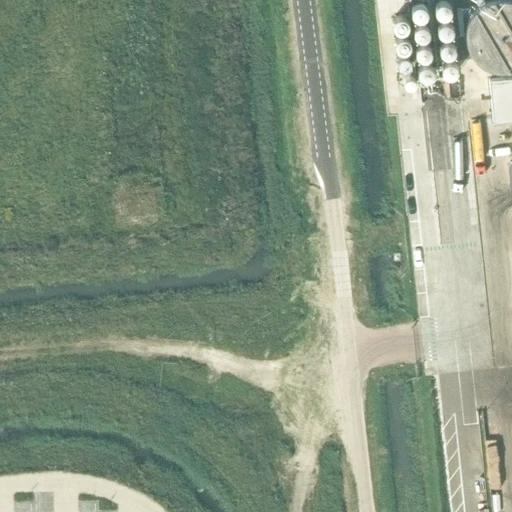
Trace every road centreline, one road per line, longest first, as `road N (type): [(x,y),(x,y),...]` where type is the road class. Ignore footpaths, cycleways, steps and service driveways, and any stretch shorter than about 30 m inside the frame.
road 1 (unknown): [(349,351),(436,335),(457,322),(451,167),(425,69)]
road 2 (tertiary): [(340,263),(308,0)]
road 3 (tertiary): [(367,511),(340,263)]
road 4 (tertiary): [(264,387),(179,345),(123,356)]
road 5 (tertiary): [(264,387),(298,354),(340,263)]
road 6 (tertiary): [(322,511),(264,387)]
road 7 (tertiary): [(0,361),(123,356)]
